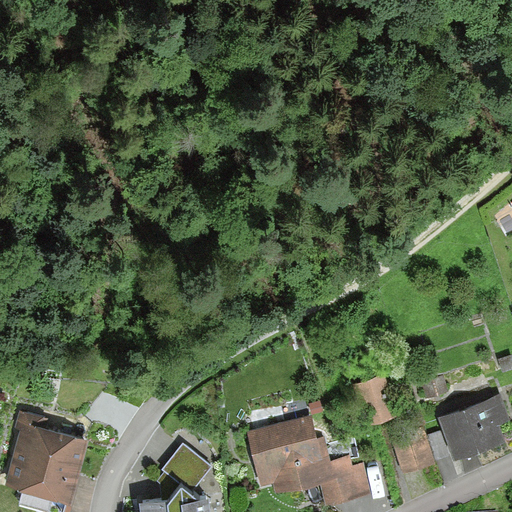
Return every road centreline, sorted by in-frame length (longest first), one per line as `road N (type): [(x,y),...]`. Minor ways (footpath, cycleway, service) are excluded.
road 1 (track): [(269,327),(398,251),(511,163)]
road 2 (residential): [(105,511),(109,482),(151,407),(269,327)]
